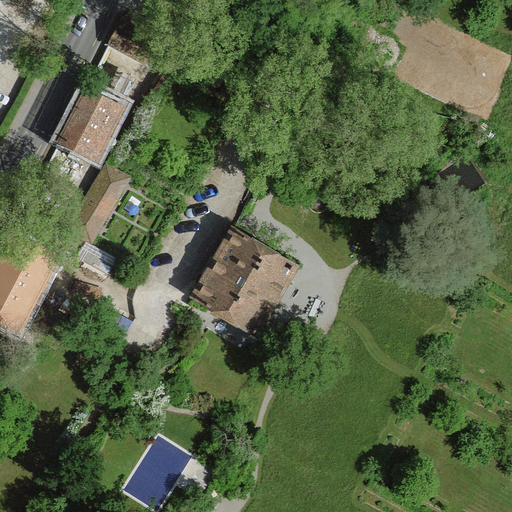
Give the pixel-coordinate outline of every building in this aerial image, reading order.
[(192,0),(207,9),(213,0),(192,0)] [(124,24),(113,43),(144,61),(155,42),(124,24)] [(88,93),(64,140),(96,157),(120,109),(88,93)] [(129,178),(107,166),(71,230),(92,242),(129,178)] [(298,267),(237,231),(196,299),(258,336),(298,267)] [(0,322),(19,332),(55,262),(14,241),(0,268),(0,322)]
